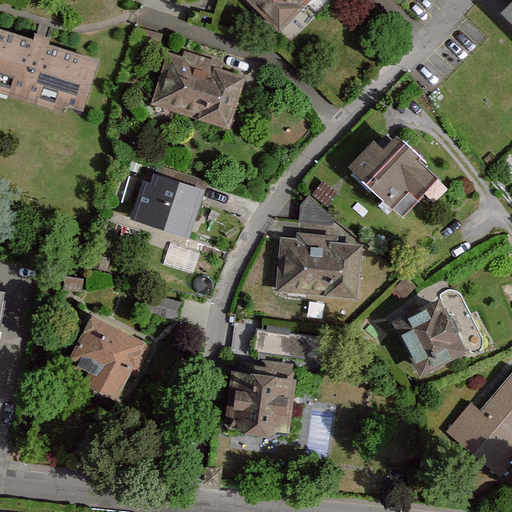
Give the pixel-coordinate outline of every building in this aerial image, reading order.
[(233,0),(281,40),(315,0),(233,0)] [(96,66),(0,36),(0,100),(78,124),(96,66)] [(162,52),(142,110),(227,141),(249,84),(162,52)] [(372,152),(348,176),(400,229),(440,191),(397,147),(382,162),(372,152)] [(141,179),(124,231),(187,252),(205,201),(141,179)] [(294,214),(295,229),(327,232),(330,224),(305,201),(294,214)] [(355,239),(279,233),(273,298),(349,305),(355,239)] [(194,269),(197,255),(171,249),(168,263),(194,269)] [(428,287),(376,315),(419,397),(468,369),(428,287)] [(147,357),(92,326),(61,383),(117,412),(147,357)] [(319,343),(253,338),(251,359),(318,365),(319,343)] [(466,412),(442,442),(505,493),(511,483),(511,378),(478,421),(466,412)] [(298,390),(230,384),(224,442),(292,449),(298,390)]
